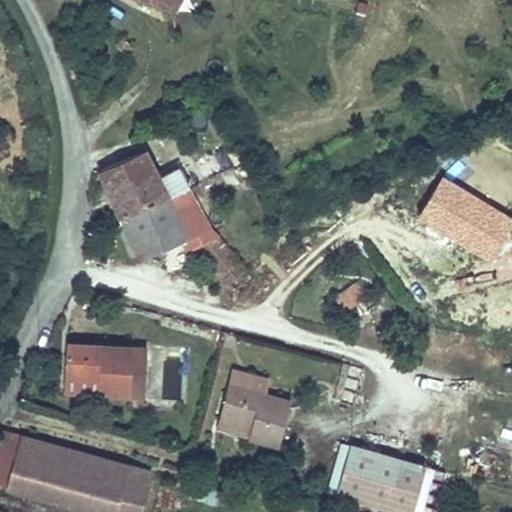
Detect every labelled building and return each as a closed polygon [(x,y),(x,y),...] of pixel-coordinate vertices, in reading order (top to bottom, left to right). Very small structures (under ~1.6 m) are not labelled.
[(184,0),(147,0),(176,16),(184,0)] [(146,154),(101,174),(118,209),(113,212),(118,223),(174,197),(171,193),(166,196),(146,154)] [(183,186),(171,193),(174,197),(186,192),(183,186)] [(174,197),(194,233),(205,227),(186,192),(174,197)] [(199,250),(208,244),(238,280),(246,273),(205,227),(194,233),(174,197),(118,223),(140,267),(179,245),(187,259),(199,250)] [(238,280),(208,244),(199,250),(230,287),(238,280)] [(154,397),(157,350),(79,344),(77,377),(110,379),(109,394),(154,397)] [(251,456),(282,465),(293,421),(231,404),(222,431),(255,440),(251,456)] [(251,456),(255,440),(222,431),(217,446),(251,456)] [(73,503),(103,511),(121,511),(128,487),(149,492),(153,475),(14,437),(1,484),(14,488),(13,492),(72,508),(73,503)] [(412,511),(420,511),(431,467),(356,448),(344,494),(412,511)] [(198,498),(217,503),(220,491),(200,485),(198,498)] [(143,511),(149,492),(128,487),(121,511),(143,511)] [(228,507),(231,494),(220,491),(217,503),(228,507)]
